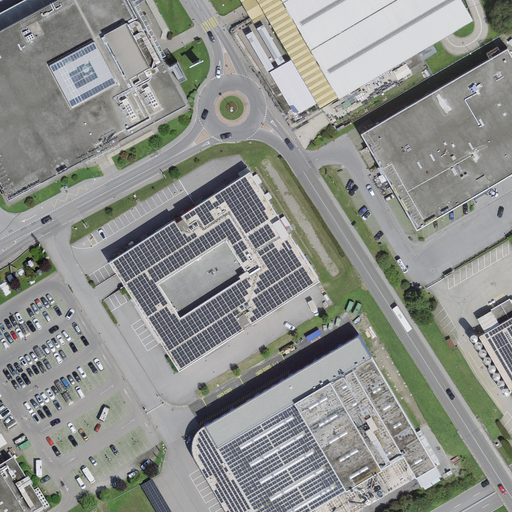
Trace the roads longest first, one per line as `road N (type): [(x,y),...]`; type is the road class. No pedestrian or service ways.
road 1 (tertiary): [(511,499),(289,148)]
road 2 (unclassified): [(172,156),(0,250)]
